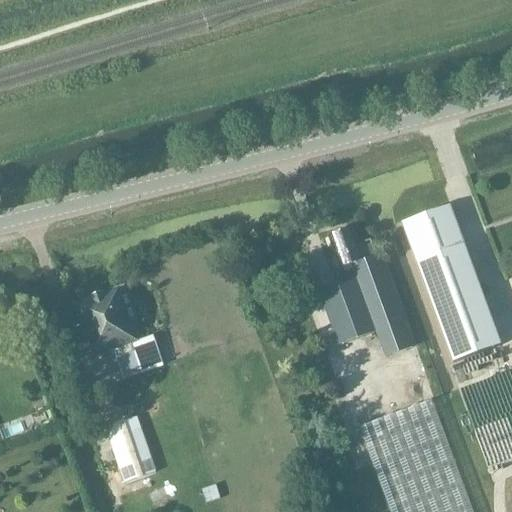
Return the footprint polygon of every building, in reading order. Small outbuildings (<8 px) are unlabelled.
[(500,347),(475,280),(449,208),(402,225),(453,364),(500,347)] [(356,278),(319,292),(338,346),(376,333),(386,359),(413,349),(395,301),(383,270),(378,256),(374,257),(369,243),(358,246),(352,229),(340,233),(337,232),(333,233),(332,236),(328,237),(336,258),(333,261),(336,268),(340,269),(340,270),(352,266),(356,278)] [(124,287),(73,305),(80,327),(74,329),(86,361),(114,352),(131,346),(141,375),(163,367),(153,337),(143,340),(124,287)] [(458,382),(482,376),(478,362),(454,369),(458,382)] [(360,429),(390,511),(472,511),(432,402),(360,429)] [(156,474),(137,418),(105,429),(124,485),(156,474)] [(202,492),(206,505),(219,501),(215,488),(202,492)]
